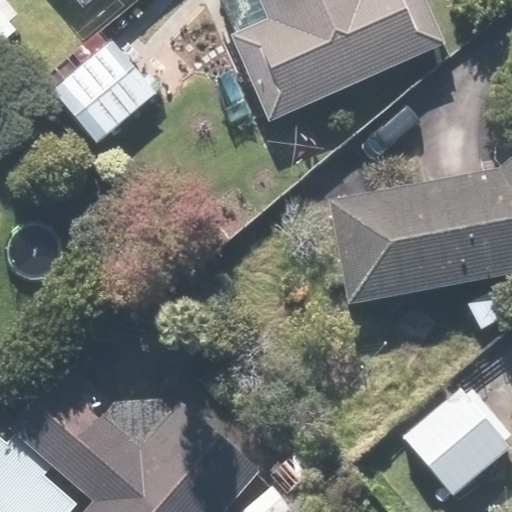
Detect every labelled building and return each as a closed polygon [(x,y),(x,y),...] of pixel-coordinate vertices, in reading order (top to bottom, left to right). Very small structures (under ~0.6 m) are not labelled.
[(258,0),(268,23),(233,38),(268,123),(451,46),(431,0),(258,0)] [(112,38),(52,90),(100,145),(159,93),(112,38)] [(356,303),(511,273),(511,158),(495,171),(336,201),(356,303)] [(186,399),(145,445),(65,373),(0,445),(0,511),(230,511),(267,471),(186,399)] [(511,445),(461,388),(403,439),(455,498),(511,447),(511,445)]
